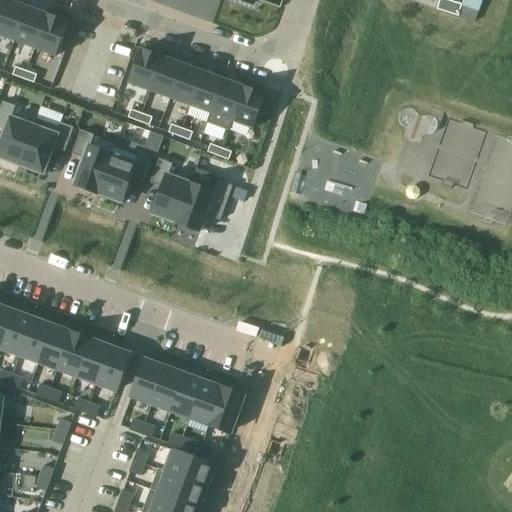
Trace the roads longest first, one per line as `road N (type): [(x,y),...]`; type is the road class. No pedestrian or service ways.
road 1 (residential): [(220,511),(272,376),(264,354),(0,258)]
road 2 (unknown): [(238,464),(112,424),(71,427),(27,444),(11,511)]
road 3 (residential): [(284,71),(88,0)]
road 4 (residential): [(284,71),(229,252)]
